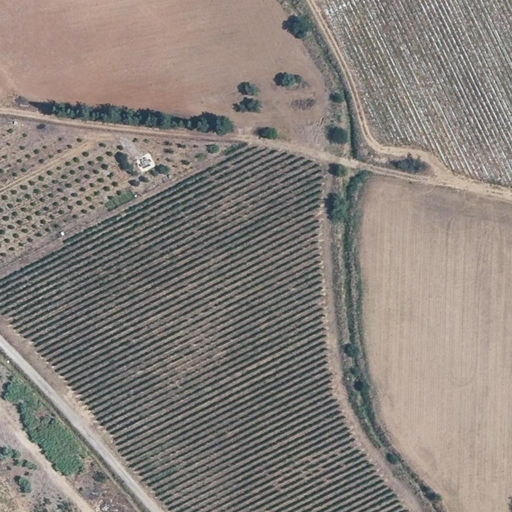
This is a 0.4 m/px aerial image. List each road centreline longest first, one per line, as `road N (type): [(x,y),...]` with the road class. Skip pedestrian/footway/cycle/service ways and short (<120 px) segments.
road 1 (track): [(0,111),(287,141),(332,161),(511,196)]
road 2 (unclassified): [(156,511),(0,344)]
